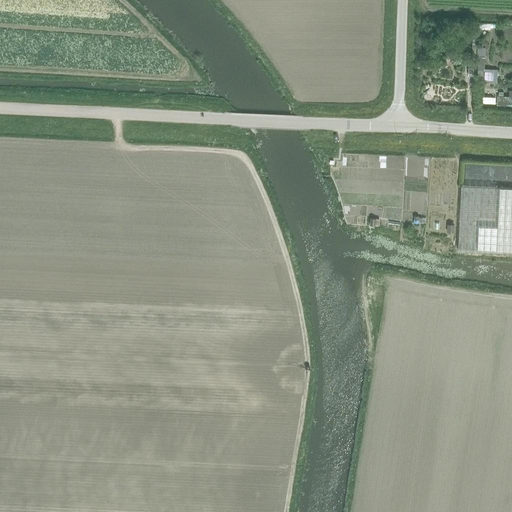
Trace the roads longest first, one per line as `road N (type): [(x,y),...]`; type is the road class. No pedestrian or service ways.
road 1 (residential): [(399,129),(0,109)]
road 2 (unclassified): [(399,129),(402,0)]
